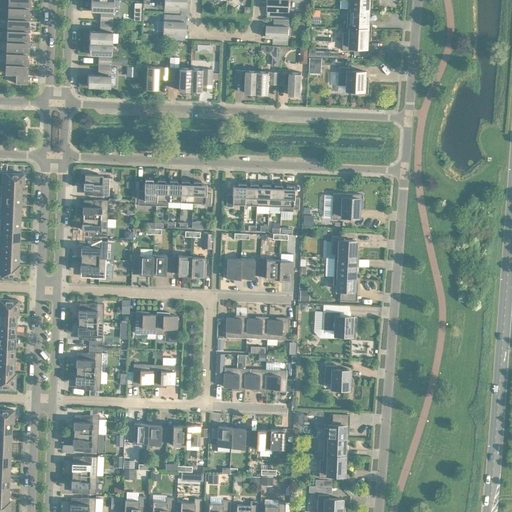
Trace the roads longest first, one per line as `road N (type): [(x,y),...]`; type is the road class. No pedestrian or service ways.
road 1 (residential): [(408,118),(65,104)]
road 2 (residential): [(62,157),(404,173)]
road 3 (residential): [(404,173),(378,511)]
road 4 (primary): [(511,200),(488,511)]
road 5 (residential): [(259,0),(256,53),(195,50),(197,0)]
road 6 (residential): [(213,298),(57,288)]
road 7 (residential): [(52,400),(207,406)]
road 8 (residential): [(46,156),(40,289)]
road 9 (residential): [(57,288),(62,157)]
